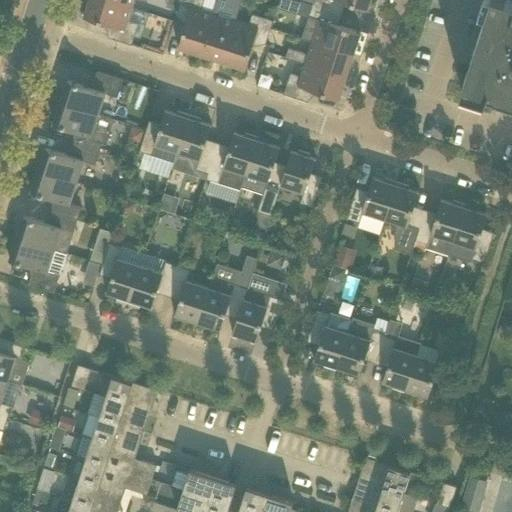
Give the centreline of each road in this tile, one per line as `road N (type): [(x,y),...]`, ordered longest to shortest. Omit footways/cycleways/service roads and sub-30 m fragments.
road 1 (residential): [(464,439),(0,293)]
road 2 (residential): [(355,136),(29,30)]
road 3 (residential): [(504,183),(355,136)]
road 4 (residential): [(355,136),(400,0)]
